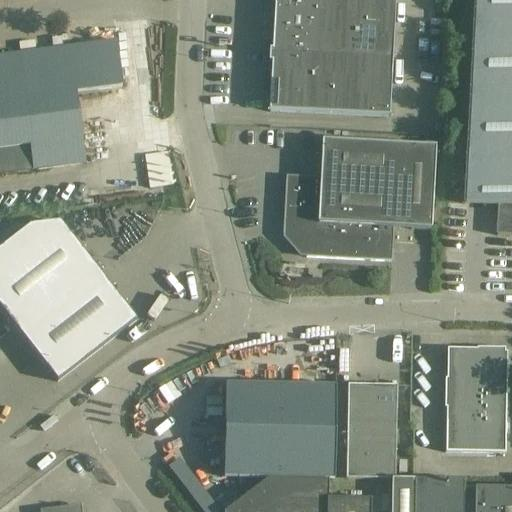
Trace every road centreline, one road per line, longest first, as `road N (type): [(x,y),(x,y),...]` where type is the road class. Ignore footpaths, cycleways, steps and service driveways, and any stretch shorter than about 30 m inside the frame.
road 1 (unclassified): [(240,325),(186,106),(191,0)]
road 2 (unclassified): [(240,325),(511,314)]
road 3 (unclassified): [(87,415),(155,362),(240,325)]
road 4 (unclassified): [(161,511),(87,415)]
